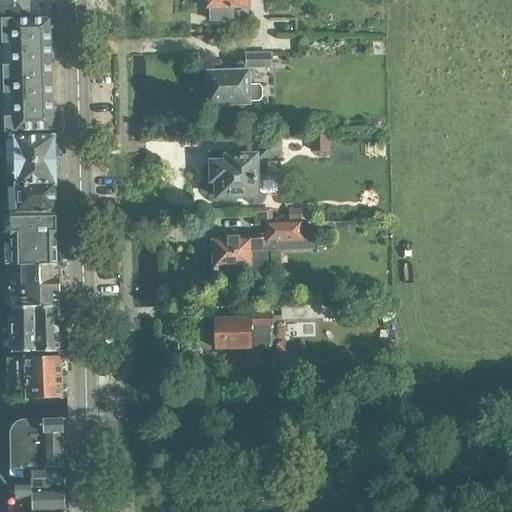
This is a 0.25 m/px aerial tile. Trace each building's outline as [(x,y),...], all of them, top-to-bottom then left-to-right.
[(2,0),(3,19),(29,18),(28,0),(2,0)] [(208,0),(209,24),(234,23),(233,6),(245,5),(247,2),(247,0),(208,0)] [(29,18),(3,19),(7,129),(54,128),(51,17),(29,18)] [(245,70),(271,70),(270,54),(245,54),(245,70)] [(252,85),(252,73),(210,74),(211,103),(214,103),(214,107),(245,106),(245,103),(258,102),(262,97),(262,88),(259,85),(252,85)] [(328,152),(327,134),(281,135),(281,141),(256,141),(256,153),(242,154),(242,157),(228,157),(228,154),(220,154),(220,163),(213,163),(214,176),(209,176),(210,193),(218,192),(218,198),(257,197),(257,176),(267,176),(267,161),(282,161),(281,141),(310,140),(310,152),(328,152)] [(55,186),(54,135),(15,136),(16,163),(8,163),(8,176),(17,175),(18,207),(56,206),(55,186)] [(308,208),(288,208),(288,221),(302,221),(309,221),(308,208)] [(13,265),(21,265),(58,264),(56,211),(11,212),(13,265)] [(231,269),(250,268),(265,268),(265,249),(275,249),(275,240),(303,240),(302,221),(288,221),(268,222),(268,232),(237,233),(237,236),(214,237),(214,269),(218,269),(218,278),(232,278),(231,269)] [(59,305),(59,284),(58,264),(21,265),(21,274),(9,275),(10,297),(22,297),(22,306),(59,305)] [(12,352),(61,350),(59,305),(22,306),(10,306),(11,324),(12,352)] [(289,306),(288,306),(289,319),(314,318),(313,305),(289,306)] [(218,348),(251,348),(251,347),(270,347),(270,326),(271,326),(271,313),(250,314),(250,318),(216,319),(216,335),(213,337),(213,343),(218,346),(218,348)] [(62,396),(61,356),(19,357),(20,384),(27,384),(27,397),(62,396)] [(15,468),(30,467),(64,466),(62,417),(28,419),(23,419),(20,420),(16,422),(14,425),(12,428),(12,430),(11,433),(13,467),(14,467),(15,468)] [(65,510),(64,489),(64,466),(30,467),(30,483),(15,483),(15,498),(19,498),(20,511),(65,510)]
